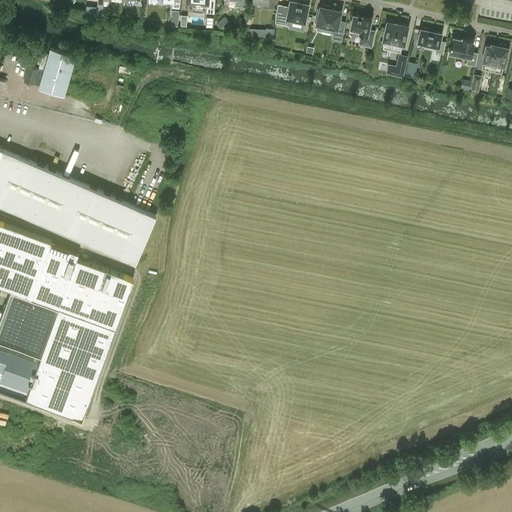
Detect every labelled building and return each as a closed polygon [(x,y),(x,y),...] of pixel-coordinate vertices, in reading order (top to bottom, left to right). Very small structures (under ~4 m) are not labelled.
[(214,12),(214,0),(186,0),(186,2),(186,3),(187,3),(207,4),(207,10),(213,10),(213,12),(214,12)] [(252,0),(253,2),(263,3),(263,8),(274,9),(274,0),(252,0)] [(290,24),(291,19),(305,22),(309,3),(307,3),(307,1),(302,0),(300,0),(300,1),(294,0),(290,0),(289,6),(279,4),(277,14),(276,22),(290,24)] [(316,23),(318,24),(316,29),(334,33),(332,39),(341,41),(345,21),(339,20),(341,10),(330,8),(331,6),(323,4),(322,6),(320,6),(319,9),(317,8),(315,21),(317,22),(316,23)] [(350,28),(351,28),(350,34),(361,37),(359,43),(371,46),(375,30),(369,29),(371,17),(363,15),(363,16),(353,14),(350,28)] [(231,23),(225,16),(216,23),(223,30),(231,23)] [(209,27),(211,21),(198,17),(196,23),(209,27)] [(404,44),(409,25),(387,20),(383,40),(385,40),(383,48),(400,52),(402,44),(404,44)] [(446,41),(440,40),(442,32),(428,29),(428,28),(423,27),(422,28),(421,28),(418,41),(438,46),(437,52),(443,53),(446,41)] [(451,43),(450,45),(451,45),(450,52),(468,56),(466,63),(475,65),(478,52),(472,51),(474,42),(472,41),(473,39),(463,37),(462,39),(453,37),(451,43)] [(486,44),(482,60),(494,63),(492,70),(501,73),(503,65),(504,65),(504,63),(506,63),(507,58),(505,58),(508,47),(506,46),(506,44),(499,43),(499,45),(491,43),(491,45),(486,44)] [(76,54),(50,46),(44,67),(39,83),(38,86),(64,93),(76,54)] [(399,53),(395,67),(405,69),(408,55),(399,53)] [(408,61),(405,77),(414,79),(417,63),(408,61)] [(44,67),(28,62),(23,78),(39,83),(44,67)] [(474,73),(470,89),(478,91),(482,75),(474,73)] [(466,89),(468,79),(460,77),(458,87),(466,89)] [(156,213),(0,146),(0,202),(135,261),(156,213)] [(51,239),(0,220),(0,283),(11,288),(0,317),(0,387),(82,417),(133,276),(77,256),(79,250),(50,240),(51,239)]
